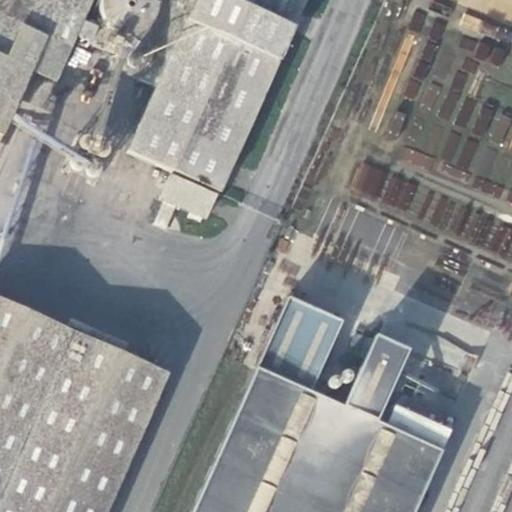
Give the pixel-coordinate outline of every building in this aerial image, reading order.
[(0,0),(0,136),(35,74),(42,77),(55,83),(92,0),(0,0)] [(170,0),(99,0),(82,39),(142,66),(170,0)] [(170,0),(142,66),(135,78),(153,87),(124,150),(221,193),(307,0),(170,0)] [(45,132),(50,119),(38,113),(32,127),(45,132)] [(216,199),(167,177),(158,198),(206,221),(216,199)] [(0,303),(0,511),(101,511),(167,374),(0,303)] [(255,367),(187,511),(412,511),(450,431),(402,409),(391,432),(374,424),(407,353),(374,337),(341,408),(255,367)]
